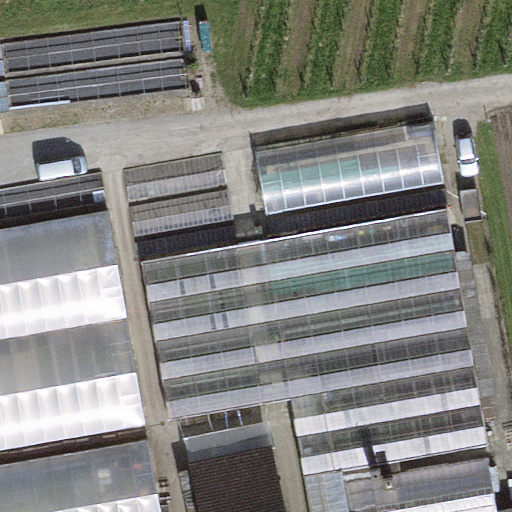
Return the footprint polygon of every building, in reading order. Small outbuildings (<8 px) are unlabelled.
[(189,33),(2,54),(6,87),(193,66),(189,33)] [(194,73),(9,95),(12,126),(198,104),(194,73)] [(439,133),(260,160),(269,226),(449,200),(439,133)] [(450,226),(144,275),(171,434),(291,414),(475,383),(450,226)] [(108,227),(0,245),(0,351),(126,330),(108,227)] [(126,330),(0,351),(0,460),(146,436),(126,330)] [(499,511),(475,383),(291,414),(307,511),(499,511)] [(283,511),(270,452),(192,469),(201,511),(283,511)] [(159,511),(150,453),(0,478),(0,511),(159,511)]
